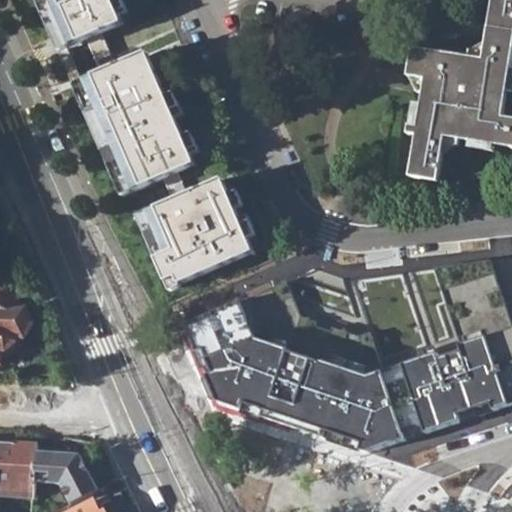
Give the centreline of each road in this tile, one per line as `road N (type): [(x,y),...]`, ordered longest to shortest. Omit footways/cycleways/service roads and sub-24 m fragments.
road 1 (residential): [(202,0),(286,194),(310,222),(379,238),(511,220)]
road 2 (primary): [(0,73),(139,404)]
road 3 (residential): [(511,449),(454,464),(389,511)]
road 4 (residential): [(0,404),(139,404)]
road 5 (primary): [(139,404),(195,511)]
